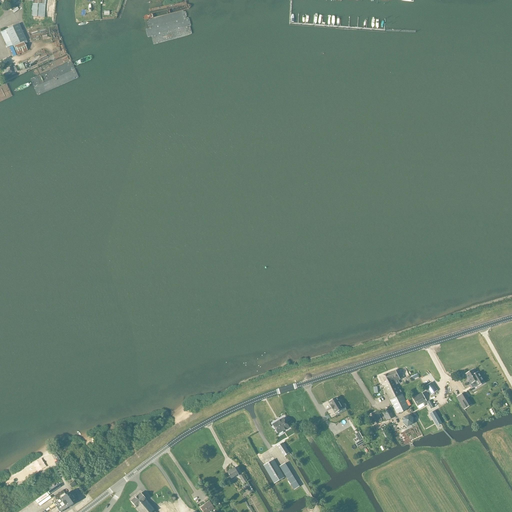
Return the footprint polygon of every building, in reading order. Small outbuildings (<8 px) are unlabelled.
[(23,0),(24,0),(31,1),(31,3),(30,16),(33,17),(33,19),(37,19),(37,25),(44,25),(44,21),(44,17),(45,5),(48,5),(48,0),(23,0)] [(6,30),(0,32),(7,47),(12,45),(13,46),(17,55),(27,51),(23,42),(26,41),(19,24),(6,30)] [(14,72),(17,71),(15,67),(12,68),(11,65),(3,69),(6,76),(14,73),(14,72)] [(396,370),(388,373),(393,382),(392,383),(391,388),(396,397),(401,394),(397,385),(399,383),(399,382),(398,381),(400,380),(396,370)] [(473,370),(466,374),(471,383),(475,381),(478,386),(484,382),(478,373),(475,374),(473,370)] [(388,373),(379,377),(386,391),(397,414),(400,412),(409,408),(402,394),(401,394),(396,397),(391,388),(392,383),(393,382),(388,373)] [(425,386),(431,395),(438,391),(432,382),(425,386)] [(466,393),(461,397),(466,406),(471,404),(467,397),(468,396),(466,393)] [(422,394),(413,398),(417,406),(423,402),(425,405),(427,403),(431,409),(433,407),(429,400),(427,402),(422,394)] [(336,398),(329,402),(331,405),(330,406),(333,409),(336,413),(336,412),(345,407),(340,400),(338,401),(336,398)] [(389,408),(384,411),(388,420),(394,417),(389,408)] [(434,411),(430,414),(437,426),(441,424),(434,411)] [(379,422),(374,413),(368,416),(370,419),(371,418),(375,424),(379,422)] [(407,427),(413,424),(413,419),(408,415),(403,418),(403,424),(407,427)] [(273,424),(278,433),(289,427),(286,422),(286,421),(285,419),(284,418),(284,419),(284,418),(280,420),(278,421),(273,424)] [(365,442),(359,432),(355,434),(359,441),(355,443),(358,447),(365,442)] [(282,443),(277,446),(284,456),(288,453),(289,453),(286,448),(285,447),(282,443)] [(274,459),(264,465),(274,484),(275,483),(278,482),(281,480),(284,478),(274,459)] [(280,466),(289,481),(294,490),(299,486),(294,478),(285,463),(280,466)] [(234,468),(227,472),(232,479),(237,475),(238,477),(239,476),(240,476),(234,468)] [(243,487),(245,491),(248,489),(250,493),(254,491),(249,483),(243,487)] [(54,504),(59,511),(61,511),(77,502),(78,500),(72,491),(54,504)] [(131,501),(130,501),(135,507),(139,511),(155,511),(154,510),(146,500),(140,493),(131,501)] [(201,508),(203,511),(209,511),(214,509),(210,501),(206,504),(207,504),(201,508)]
